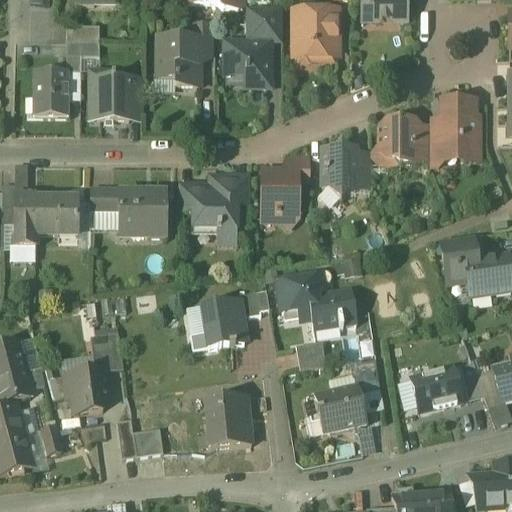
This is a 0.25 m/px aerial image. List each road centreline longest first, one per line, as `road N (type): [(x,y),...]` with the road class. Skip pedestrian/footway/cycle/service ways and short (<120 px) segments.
road 1 (residential): [(0,156),(254,151),(426,78)]
road 2 (residential): [(0,509),(160,490),(283,493)]
road 3 (residential): [(283,493),(511,438)]
road 4 (residential): [(426,78),(490,78),(491,150)]
road 5 (residential): [(283,493),(271,369)]
